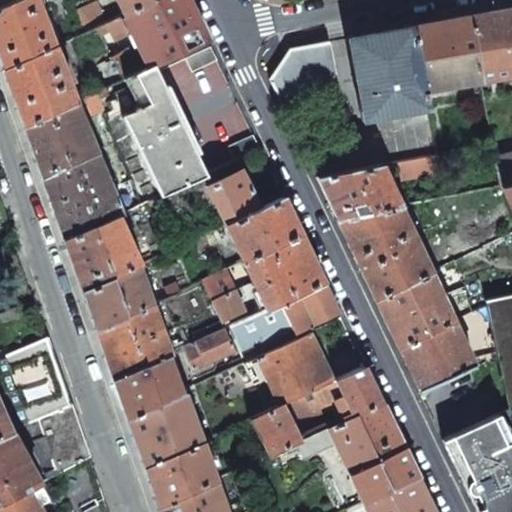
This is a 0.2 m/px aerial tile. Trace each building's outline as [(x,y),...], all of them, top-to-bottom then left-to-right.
[(36,0),(13,0),(0,6),(0,60),(3,69),(54,46),(36,0)] [(115,0),(122,14),(151,0),(115,0)] [(187,0),(151,0),(122,14),(131,32),(136,43),(148,68),(153,65),(207,40),(187,0)] [(93,1),(74,10),(83,32),(97,26),(104,22),(93,1)] [(511,7),(465,16),(478,81),(511,75),(511,7)] [(122,14),(108,21),(117,39),(131,32),(122,14)] [(459,17),(411,26),(423,91),(478,81),(465,16),(459,17)] [(104,22),(97,26),(108,51),(120,45),(117,39),(108,21),(104,22)] [(411,26),(346,38),(360,121),(427,109),(423,91),(411,26)] [(328,41),(288,48),(268,79),(276,94),(336,84),(328,41)] [(111,60),(94,69),(102,88),(104,88),(124,78),(135,74),(148,68),(136,43),(110,58),(111,60)] [(54,46),(3,69),(13,97),(23,125),(74,101),(67,83),(72,81),(65,62),(61,64),(54,46)] [(210,47),(185,59),(192,72),(216,60),(210,47)] [(148,68),(135,74),(149,103),(138,107),(121,115),(160,196),(169,192),(205,176),(153,65),(148,68)] [(135,74),(124,78),(127,85),(138,107),(149,103),(135,74)] [(127,85),(113,91),(117,99),(108,103),(111,111),(104,114),(144,204),(149,202),(160,196),(121,115),(138,107),(127,85)] [(102,88),(74,101),(81,119),(103,108),(98,97),(107,93),(104,88),(102,88)] [(74,101),(23,125),(41,176),(95,152),(81,119),(74,101)] [(253,135),(227,147),(235,161),(259,149),(253,135)] [(95,152),(41,176),(63,241),(119,215),(122,214),(95,152)] [(511,153),(494,157),(499,187),(501,187),(511,184),(511,153)] [(437,155),(398,162),(401,179),(440,172),(437,155)] [(380,165),(315,177),(335,218),(399,206),(380,165)] [(240,170),(205,187),(224,226),(259,209),(240,170)] [(511,184),(501,187),(511,208),(511,184)] [(160,196),(149,202),(154,214),(158,213),(175,205),(169,192),(160,196)] [(259,209),(224,226),(241,261),(300,235),(282,198),(259,209)] [(144,204),(131,209),(137,221),(147,216),(148,217),(154,214),(149,202),(144,204)] [(399,206),(335,218),(374,300),(431,272),(399,206)] [(119,215),(63,241),(72,266),(81,291),(138,265),(139,264),(119,215)] [(210,232),(203,235),(208,246),(215,243),(210,232)] [(300,235),(241,261),(251,283),(265,309),(280,302),(323,282),(300,235)] [(172,249),(149,260),(154,272),(179,260),(174,248),(172,249)] [(220,259),(213,262),(217,272),(224,269),(220,259)] [(217,272),(200,280),(210,301),(235,289),(236,290),(240,288),(251,283),(241,261),(224,269),(217,272)] [(138,265),(81,291),(88,309),(95,328),(151,302),(138,265)] [(374,300),(398,347),(453,320),(431,272),(374,300)] [(176,281),(164,286),(168,295),(179,289),(176,281)] [(323,282),(280,302),(295,334),(338,313),(323,282)] [(235,289),(210,301),(221,323),(246,311),(238,295),(236,290),(235,289)] [(511,416),(511,292),(484,298),(508,409),(511,416)] [(151,302),(95,328),(104,354),(113,380),(169,354),(151,302)] [(227,327),(242,358),(295,334),(280,302),(265,309),(227,327)] [(212,320),(174,338),(179,349),(181,348),(189,345),(194,342),(217,331),(212,320)] [(453,320),(398,347),(418,391),(474,364),(453,320)] [(189,345),(181,348),(184,354),(187,365),(192,380),(211,371),(207,363),(234,350),(224,328),(217,331),(194,342),(189,345)] [(308,332),(256,357),(280,405),(281,404),(290,400),(331,381),(308,332)] [(46,337),(0,358),(0,409),(10,431),(69,404),(58,371),(46,337)] [(179,349),(176,351),(178,357),(184,354),(181,348),(179,349)] [(169,354),(113,380),(120,399),(126,418),(183,391),(169,354)] [(364,366),(335,380),(341,395),(351,416),(381,402),(364,366)] [(331,381),(290,400),(301,423),(332,409),(328,401),(341,395),(335,380),(331,381)] [(183,391),(126,418),(132,431),(138,449),(144,467),(200,441),(183,391)] [(341,395),(328,401),(332,409),(335,416),(339,414),(341,421),(351,416),(341,395)] [(341,421),(326,428),(333,442),(348,474),(403,448),(381,402),(351,416),(341,421)] [(10,431),(38,483),(62,470),(88,457),(78,430),(69,404),(10,431)] [(280,405),(249,419),(265,450),(267,455),(296,442),(299,440),(281,404),(280,405)] [(0,409),(0,435),(10,431),(0,409)] [(511,511),(511,416),(508,409),(442,440),(476,511),(511,511)] [(299,440),(296,442),(303,457),(333,442),(326,428),(299,440)] [(0,502),(29,488),(37,483),(38,483),(10,431),(0,435),(0,502)] [(200,441),(144,467),(151,487),(158,506),(213,480),(200,441)] [(403,448),(348,474),(358,496),(361,502),(417,476),(403,448)] [(88,457),(62,470),(76,511),(103,499),(88,457)] [(433,511),(417,476),(361,502),(363,506),(365,511),(433,511)] [(224,511),(213,480),(158,506),(159,511),(224,511)] [(37,483),(29,488),(37,502),(45,498),(37,483)] [(29,488),(0,502),(0,511),(42,511),(37,502),(29,488)] [(107,511),(103,499),(76,511),(107,511)] [(356,504),(346,509),(347,511),(358,511),(363,506),(361,502),(356,504)]
